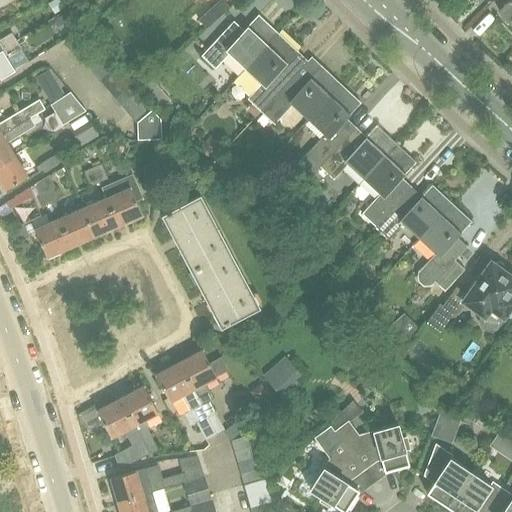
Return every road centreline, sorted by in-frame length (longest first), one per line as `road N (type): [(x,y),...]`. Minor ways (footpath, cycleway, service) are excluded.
road 1 (unclassified): [(74,511),(0,284)]
road 2 (secondary): [(511,131),(376,0)]
